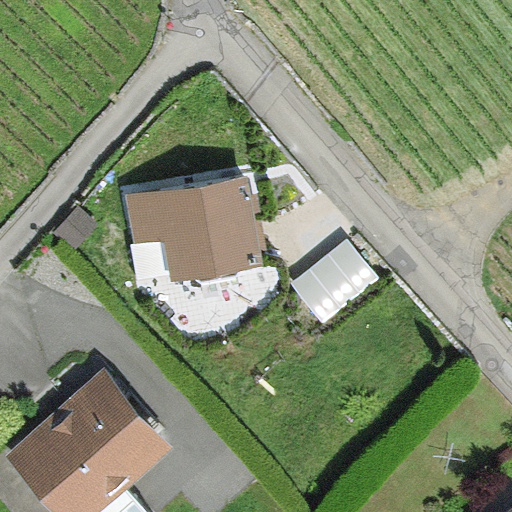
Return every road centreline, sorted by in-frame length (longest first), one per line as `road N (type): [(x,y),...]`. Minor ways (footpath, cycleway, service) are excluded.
road 1 (residential): [(511,358),(206,23)]
road 2 (residential): [(0,257),(206,23)]
